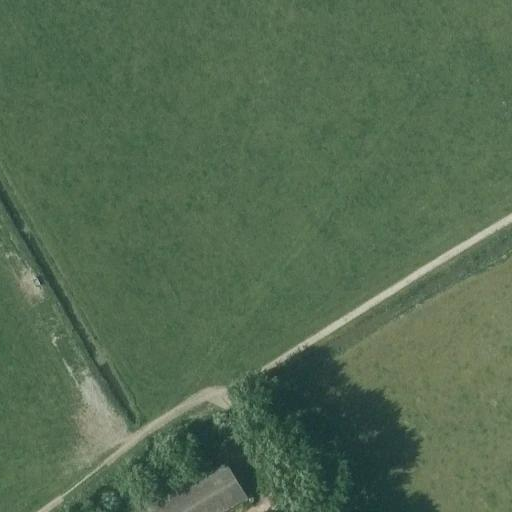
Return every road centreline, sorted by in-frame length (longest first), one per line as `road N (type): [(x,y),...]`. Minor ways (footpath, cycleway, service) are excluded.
road 1 (track): [(511,220),(216,402),(289,501)]
road 2 (track): [(216,402),(197,401),(141,436),(43,511)]
